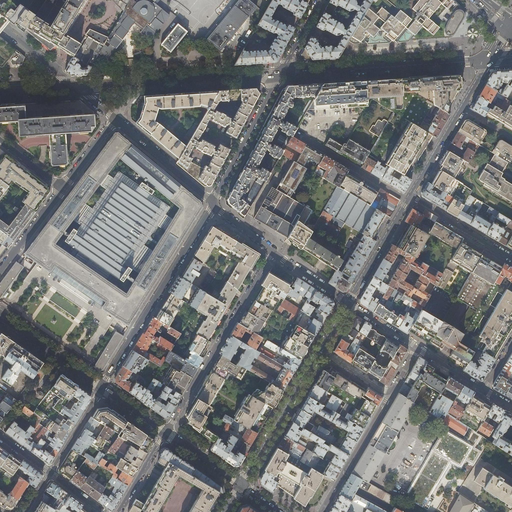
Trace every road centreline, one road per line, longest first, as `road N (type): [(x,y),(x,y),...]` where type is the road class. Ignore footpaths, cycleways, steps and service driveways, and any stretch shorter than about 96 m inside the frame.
road 1 (residential): [(212,202),(100,388)]
road 2 (residential): [(272,251),(164,433)]
road 3 (secondary): [(279,74),(489,59)]
road 4 (secondary): [(75,87),(279,74)]
road 5 (residential): [(240,484),(318,350)]
road 6 (residential): [(279,74),(212,202)]
road 7 (residential): [(415,347),(387,394),(318,350)]
road 8 (residential): [(295,133),(407,199)]
road 9 (residential): [(115,118),(212,202)]
road 10 (secondary): [(100,388),(0,317)]
